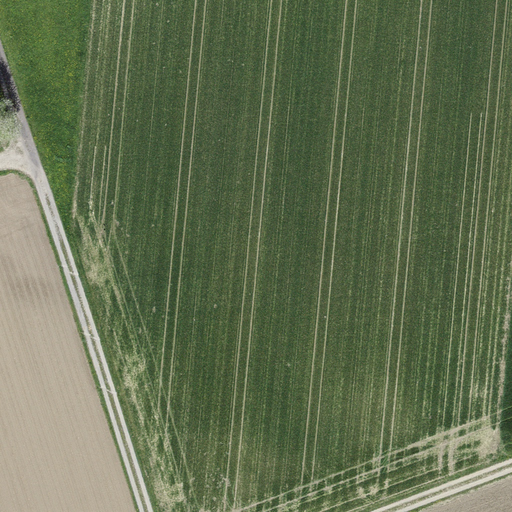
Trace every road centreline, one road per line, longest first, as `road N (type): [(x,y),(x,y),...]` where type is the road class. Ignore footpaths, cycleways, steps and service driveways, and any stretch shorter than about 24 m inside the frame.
road 1 (track): [(154,511),(33,153)]
road 2 (track): [(511,468),(395,511)]
